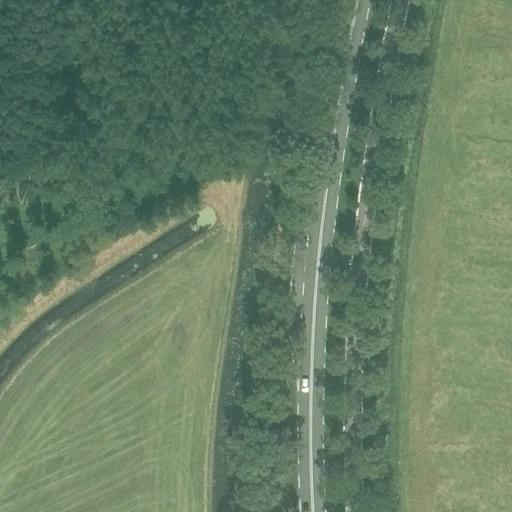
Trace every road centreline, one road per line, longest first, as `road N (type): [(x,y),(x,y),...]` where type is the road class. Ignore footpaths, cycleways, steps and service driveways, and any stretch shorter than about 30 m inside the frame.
road 1 (primary): [(308,511),(316,248),(357,0)]
road 2 (unclassified): [(348,511),(367,164),(396,0)]
